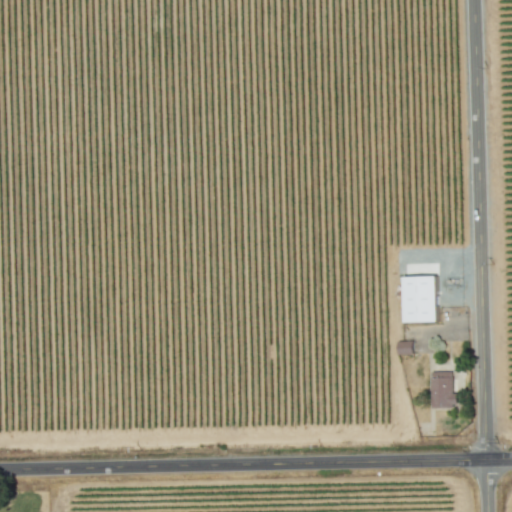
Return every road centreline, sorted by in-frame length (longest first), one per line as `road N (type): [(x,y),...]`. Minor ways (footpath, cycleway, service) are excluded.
road 1 (tertiary): [(490,511),(476,0)]
road 2 (tertiary): [(0,472),(511,462)]
